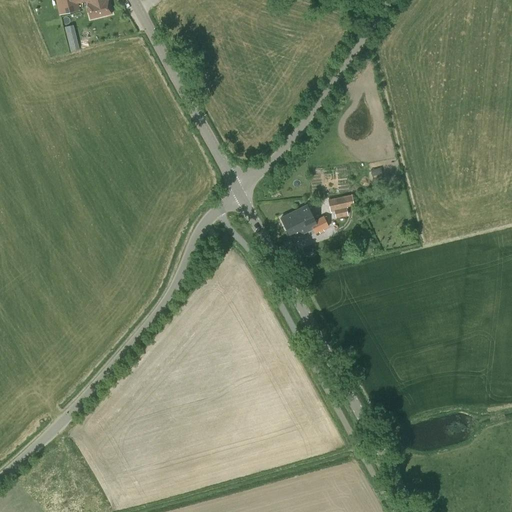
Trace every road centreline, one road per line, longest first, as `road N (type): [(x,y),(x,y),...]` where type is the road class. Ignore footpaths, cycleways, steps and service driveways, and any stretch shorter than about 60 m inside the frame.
road 1 (unclassified): [(0,478),(167,300),(205,223),(237,190)]
road 2 (tertiary): [(413,511),(237,190)]
road 3 (unclassified): [(237,190),(293,139),(389,0)]
road 4 (tertiary): [(237,190),(133,0)]
